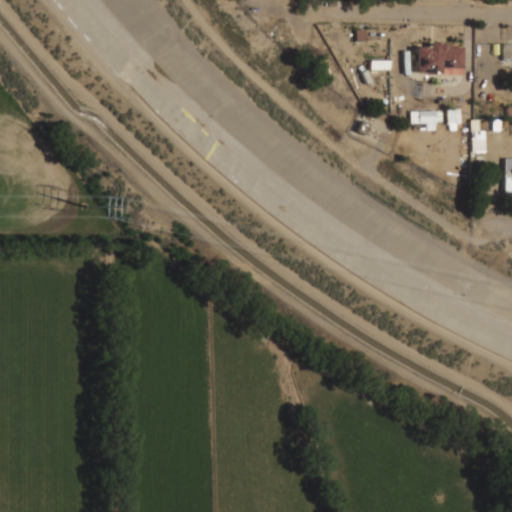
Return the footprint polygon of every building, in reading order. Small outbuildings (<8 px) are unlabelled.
[(353,41),(362,41),(363,29),(354,29),(353,41)] [(413,73),(462,74),(462,43),(413,42),(413,73)] [(511,42),(501,42),(501,59),(511,59),(511,42)] [(434,129),(434,121),(440,120),(440,111),(415,112),(416,122),(424,122),(424,129),(434,129)] [(503,193),(511,193),(511,171),(503,171),(503,193)]
